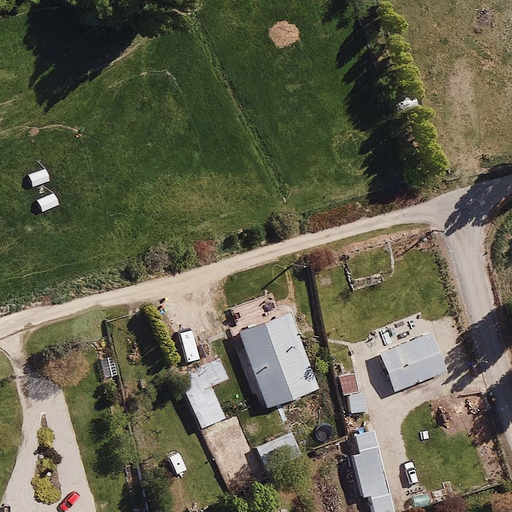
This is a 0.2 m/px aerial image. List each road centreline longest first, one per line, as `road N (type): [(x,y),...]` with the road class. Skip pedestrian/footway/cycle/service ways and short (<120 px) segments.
road 1 (residential): [(441,210),(0,340)]
road 2 (residential): [(441,210),(511,414)]
